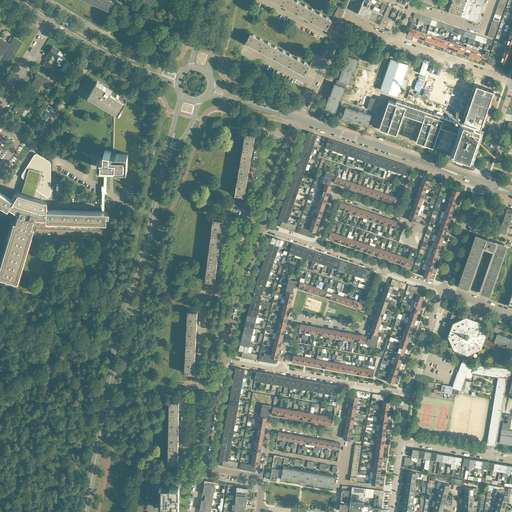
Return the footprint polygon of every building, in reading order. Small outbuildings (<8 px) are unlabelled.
[(95,0),(94,4),(111,11),(115,2),(114,1),(114,2),(109,0),(95,0)] [(302,4),(294,0),(285,0),(282,5),(297,13),(302,4)] [(363,0),(362,4),(367,7),(372,9),(376,0),(363,0)] [(378,12),(383,2),(378,0),(376,0),(372,9),(368,17),(374,20),(378,12)] [(452,0),(449,12),(460,16),(466,0),(452,0)] [(466,0),(460,16),(477,22),(484,0),(466,0)] [(380,23),(383,15),(388,5),(383,2),(378,12),(374,20),(380,23)] [(302,4),(297,13),(312,21),(317,12),(302,4)] [(363,15),(367,7),(362,4),(358,12),(363,15)] [(385,25),(389,17),(394,7),(388,5),(383,15),(380,23),(385,25)] [(368,17),(372,9),(367,7),(363,15),(368,17)] [(400,10),(394,7),(389,17),(385,25),(391,28),(400,10)] [(327,29),(330,24),(331,21),(332,20),(317,12),(312,21),(327,29)] [(412,20),(408,34),(413,36),(416,28),(417,25),(415,25),(416,22),(412,20)] [(424,40),(427,31),(425,30),(425,28),(422,27),(421,31),(418,38),(424,40)] [(424,40),(430,42),(433,31),(428,29),(427,31),(424,40)] [(430,42),(435,44),(439,33),(433,31),(430,42)] [(265,41),(250,33),(245,43),(260,51),(265,41)] [(435,44),(441,46),(443,39),(445,35),(439,33),(435,44)] [(0,77),(4,72),(12,59),(15,54),(16,52),(22,42),(14,37),(9,44),(0,37),(0,77)] [(441,46),(446,48),(449,39),(447,38),(446,40),(443,39),(441,46)] [(446,48),(452,49),(456,39),(453,38),(452,40),(449,39),(446,48)] [(458,51),(461,43),(458,42),(459,39),(456,38),(456,39),(452,49),(458,51)] [(265,41),(260,51),(275,59),(280,49),(265,41)] [(458,51),(463,53),(467,43),(464,42),(463,44),(461,43),(458,51)] [(463,53),(469,55),(472,45),(467,43),(463,53)] [(503,46),(502,49),(511,52),(511,48),(511,45),(505,43),(504,47),(503,46)] [(469,55),(474,57),(478,47),(472,45),(469,55)] [(347,57),(344,65),(346,66),(345,68),(354,71),(353,71),(354,71),(359,59),(359,58),(374,63),(373,64),(374,64),(377,54),(353,46),(349,55),(348,55),(349,56),(348,58),(347,57)] [(480,59),(483,50),(481,50),(482,47),(478,46),(478,47),(474,57),(480,59)] [(63,53),(52,47),(48,54),(45,59),(46,60),(43,65),(53,71),(56,65),(52,63),(52,62),(54,58),(63,64),(68,56),(65,53),(64,52),(63,53)] [(483,50),(480,59),(486,61),(490,50),(484,48),(483,50)] [(290,67),(295,57),(280,49),(275,59),(290,67)] [(509,57),(511,52),(502,49),(501,51),(503,52),(502,55),(509,57)] [(502,62),(505,63),(507,64),(509,57),(502,55),(500,58),(499,58),(498,60),(502,61),(502,62)] [(308,69),(309,67),(310,65),(295,57),(290,67),(305,75),(308,69)] [(391,58),(380,90),(397,96),(399,92),(400,89),(405,91),(407,86),(407,85),(409,80),(403,78),(408,64),(391,58)] [(338,80),(347,83),(349,84),(353,71),(354,71),(345,68),(343,67),(344,68),(343,70),(342,70),(339,78),(340,78),(340,80),(339,80),(338,80)] [(52,81),(37,72),(35,76),(37,77),(32,86),(31,85),(33,87),(35,88),(39,91),(45,82),(50,85),(52,81)] [(438,72),(436,77),(448,81),(450,76),(438,72)] [(60,87),(64,80),(60,78),(56,84),(60,87)] [(117,93),(97,81),(95,84),(89,94),(94,97),(93,99),(92,98),(92,99),(115,113),(114,150),(114,152),(114,153),(111,153),(111,152),(111,151),(106,151),(104,150),(104,153),(105,153),(105,158),(99,158),(99,157),(98,168),(104,168),(104,170),(107,170),(107,168),(116,168),(115,178),(138,188),(140,107),(117,93)] [(334,85),(331,93),(332,94),(331,96),(340,99),(341,99),(345,87),(336,83),(334,83),(336,84),(335,86),(334,85)] [(474,84),(463,117),(465,118),(464,121),(463,122),(478,128),(480,128),(480,129),(480,130),(481,127),(483,121),(493,90),(474,84)] [(328,98),(326,106),(327,106),(326,108),(331,110),(330,111),(330,113),(334,114),(334,112),(335,111),(336,112),(338,104),(340,99),(331,96),(330,96),(330,98),(328,98)] [(13,110),(15,111),(22,115),(25,109),(29,112),(31,113),(36,106),(34,105),(22,97),(19,101),(20,102),(18,104),(17,104),(18,103),(17,103),(13,110)] [(371,97),(367,108),(372,110),(376,99),(371,97)] [(389,100),(379,128),(386,130),(385,132),(389,133),(389,132),(396,134),(403,113),(423,120),(416,141),(423,143),(422,144),(426,146),(426,144),(433,147),(440,126),(460,133),(453,154),(458,155),(461,156),(470,159),(479,131),(480,131),(480,130),(480,129),(480,128),(478,128),(463,122),(463,123),(442,115),(436,113),(397,100),(396,102),(389,100)] [(355,121),(356,120),(358,111),(346,107),(343,116),(342,117),(342,118),(343,116),(345,117),(344,118),(353,121),(353,120),(355,120),(355,122),(355,121)] [(46,109),(35,127),(35,126),(41,130),(45,123),(44,123),(46,120),(47,121),(50,116),(51,117),(53,113),(52,113),(46,109)] [(368,124),(371,115),(359,110),(358,111),(356,120),(358,120),(357,122),(365,124),(366,123),(368,124),(367,125),(368,125),(368,124)] [(307,138),(315,141),(317,135),(314,134),(314,133),(312,133),(309,132),(308,134),(308,135),(307,138)] [(243,148),(252,150),(255,135),(245,133),(243,148)] [(305,143),(305,144),(313,146),(315,141),(307,138),(306,140),(305,143)] [(331,140),(328,139),(326,147),(331,149),(334,141),(331,140)] [(337,142),(334,141),(331,149),(337,151),(340,143),(337,142)] [(343,144),(340,143),(337,151),(343,153),(346,145),(343,144)] [(303,149),(311,152),(313,153),(315,149),(312,148),(313,146),(305,144),(304,145),(304,146),(303,149)] [(348,146),(346,145),(343,153),(349,155),(352,147),(351,147),(348,146)] [(354,148),(352,147),(349,155),(355,157),(357,149),(354,148)] [(240,164),(249,165),(252,150),(243,148),(240,164)] [(301,155),(309,158),(311,152),(303,149),(302,151),(302,152),(301,155)] [(360,149),(357,149),(355,157),(360,159),(363,151),(360,150),(360,149)] [(366,152),(366,151),(363,151),(360,159),(366,161),(367,161),(370,153),(369,153),(366,152)] [(371,153),(370,153),(367,161),(368,161),(374,164),(377,155),(375,155),(372,154),(371,153)] [(0,207),(4,210),(1,215),(7,220),(10,220),(0,254),(0,276),(15,281),(15,283),(17,283),(34,228),(36,228),(37,229),(104,231),(104,216),(107,216),(107,213),(107,211),(104,211),(103,211),(101,211),(45,209),(45,200),(42,200),(40,199),(42,193),(46,195),(46,196),(47,196),(48,196),(48,195),(49,195),(49,194),(49,193),(50,175),(50,173),(50,164),(50,163),(49,163),(49,162),(37,155),(36,154),(35,155),(34,155),(34,156),(22,174),(23,174),(31,176),(31,177),(29,181),(28,186),(28,185),(27,185),(27,186),(26,186),(26,187),(26,188),(26,189),(27,189),(25,195),(19,193),(16,192),(15,194),(11,199),(7,197),(0,192),(0,207)] [(309,158),(301,155),(300,157),(300,158),(299,161),(307,164),(309,158)] [(374,164),(380,166),(383,157),(380,157),(377,156),(377,155),(374,164)] [(383,158),(383,157),(380,166),(386,168),(389,159),(386,159),(383,158)] [(389,159),(386,168),(392,170),(394,161),(392,161),(389,160),(389,159)] [(297,167),(305,170),(307,164),(299,161),(298,163),(297,167),(297,166),(297,167)] [(395,161),(394,161),(392,170),(397,172),(400,163),(398,163),(395,162),(395,161)] [(397,172),(403,174),(406,165),(404,165),(403,165),(400,164),(400,163),(397,172)] [(237,179),(247,181),(249,165),(240,164),(237,179)] [(406,165),(403,174),(409,176),(410,172),(411,172),(411,171),(412,167),(409,166),(409,167),(406,166),(406,165)] [(295,173),(303,176),(305,170),(297,167),(296,169),(295,173)] [(325,183),(329,185),(331,179),(333,180),(335,174),(331,173),(327,171),(326,171),(323,182),(325,183)] [(293,177),(293,179),(301,181),(303,176),(295,173),(294,173),(295,173),(293,177)] [(421,184),(427,186),(429,180),(423,178),(421,184)] [(238,195),(242,196),(244,196),(245,192),(247,181),(237,179),(235,195),(238,195)] [(291,184),(299,187),(301,181),(293,179),(292,179),(293,179),(292,182),(291,182),(291,184)] [(332,185),(329,185),(325,183),(323,189),(330,191),(332,185)] [(289,188),(289,190),(297,193),(299,187),(291,184),(290,185),(291,185),(290,188),(289,188)] [(421,184),(419,190),(425,192),(427,186),(421,184)] [(330,191),(323,189),(321,188),(319,194),(328,197),(330,191)] [(451,194),(458,197),(460,191),(453,189),(451,194)] [(287,196),(295,199),(297,193),(289,190),(288,191),(289,191),(288,194),(287,194),(287,196)] [(419,190),(417,196),(423,198),(425,192),(419,190)] [(319,194),(317,200),(319,201),(326,203),(328,197),(319,194)] [(456,203),(458,197),(451,194),(449,200),(456,203)] [(285,202),(293,205),(295,199),(287,196),(286,197),(287,197),(286,200),(285,200),(285,202)] [(417,196),(415,202),(421,204),(423,198),(417,196)] [(447,206),(454,208),(456,203),(449,200),(447,206)] [(324,209),(326,203),(319,201),(317,206),(324,209)] [(283,208),(291,211),(293,205),(285,202),(284,202),(285,202),(284,205),(283,205),(283,206),(283,208)] [(344,210),(346,204),(341,202),(338,208),(344,210)] [(415,202),(412,208),(420,210),(422,211),(424,205),(421,204),(415,202)] [(352,206),(346,204),(344,210),(350,212),(352,206)] [(313,208),(312,211),(315,212),(322,215),(324,209),(317,206),(316,209),(313,208)] [(350,212),(349,214),(355,216),(356,214),(358,208),(352,206),(350,212)] [(452,214),(454,208),(447,206),(445,212),(452,214)] [(291,211),(283,208),(282,208),(283,208),(282,211),(281,211),(281,213),(281,214),(289,216),(291,211)] [(364,210),(358,208),(356,214),(362,216),(364,210)] [(412,208),(410,214),(417,216),(418,213),(420,213),(420,210),(412,208)] [(370,212),(364,210),(362,216),(367,218),(370,212)] [(322,215),(315,212),(312,211),(311,214),(314,215),(313,218),(320,220),(322,215)] [(442,211),(440,217),(450,220),(452,214),(445,212),(442,211)] [(367,218),(367,220),(373,222),(373,220),(376,214),(370,212),(367,218)] [(511,215),(505,213),(503,219),(511,222),(511,218),(511,215)] [(282,221),(285,222),(287,222),(289,216),(281,214),(280,214),(281,214),(280,217),(279,217),(279,219),(282,221)] [(381,216),(376,214),(373,220),(379,222),(381,216)] [(417,216),(410,214),(408,220),(415,222),(417,216)] [(387,218),(381,216),(379,222),(385,224),(387,218)] [(440,217),(438,222),(448,226),(450,220),(440,217)] [(221,235),(223,220),(213,218),(211,234),(221,235)] [(311,224),(318,226),(320,220),(313,218),(311,224)] [(393,220),(387,218),(385,224),(391,226),(393,220)] [(503,219),(501,225),(509,228),(511,222),(503,219)] [(399,222),(393,220),(391,226),(397,228),(399,222)] [(405,224),(399,222),(397,228),(402,230),(405,224)] [(438,222),(437,225),(440,226),(439,229),(446,232),(448,226),(438,222)] [(310,230),(313,231),(316,232),(318,226),(311,224),(309,230),(310,230)] [(509,228),(501,225),(499,231),(509,234),(511,229),(509,228)] [(444,237),(446,232),(439,229),(437,235),(444,237)] [(219,251),(221,235),(211,234),(209,250),(219,251)] [(347,237),(345,244),(350,246),(353,239),(352,239),(353,236),(348,234),(347,237)] [(435,241),(442,243),(444,237),(437,235),(435,241)] [(494,241),(489,239),(476,235),(458,285),(471,289),(469,288),(484,246),(493,249),(479,291),(477,291),(489,296),(504,253),(507,245),(494,241)] [(272,237),(270,243),(279,246),(282,247),(283,241),(281,240),(277,239),(278,238),(276,238),(272,237)] [(440,249),(442,243),(435,241),(433,247),(440,249)] [(277,251),(279,246),(270,243),(268,249),(277,251)] [(292,244),(289,252),(295,254),(298,246),(295,245),(292,244)] [(295,254),(301,256),(304,248),(301,247),(298,246),(295,254)] [(430,246),(428,252),(431,253),(438,255),(440,249),(433,247),(430,246)] [(301,256),(307,258),(310,250),(309,250),(306,249),(304,248),(301,256)] [(386,251),(383,257),(389,259),(391,253),(393,249),(390,248),(389,252),(386,251)] [(275,257),(277,251),(268,249),(266,254),(275,257)] [(217,266),(219,251),(209,250),(207,265),(217,266)] [(307,258),(313,260),(316,252),(315,252),(312,251),(312,250),(310,250),(307,258)] [(318,252),(316,252),(313,260),(311,265),(314,266),(315,261),(318,262),(321,254),(318,253),(318,252)] [(428,252),(426,258),(429,258),(436,261),(438,255),(431,253),(428,252)] [(266,254),(265,260),(273,263),(275,257),(266,254)] [(318,262),(317,265),(323,267),(324,264),(327,256),(324,255),(324,254),(321,254),(318,262)] [(330,256),(327,256),(324,264),(330,266),(331,266),(334,258),(333,258),(329,257),(330,256)] [(331,266),(338,269),(341,260),(339,260),(338,260),(335,259),(335,258),(334,258),(331,266)] [(427,264),(434,267),(436,261),(429,258),(427,264)] [(265,260),(263,266),(271,269),(273,263),(265,260)] [(341,260),(338,269),(344,271),(347,262),(344,262),(341,261),(341,260)] [(347,262),(344,271),(350,273),(353,264),(350,264),(347,263),(347,262)] [(424,263),(422,269),(425,270),(432,272),(434,267),(427,264),(427,265),(424,263)] [(353,264),(350,273),(355,275),(358,266),(356,265),(356,266),(353,265),(353,264)] [(206,281),(212,282),(215,282),(215,277),(217,266),(207,265),(205,281),(206,281)] [(269,275),(271,269),(263,266),(261,272),(269,275)] [(355,275),(354,278),(360,280),(361,277),(364,268),(362,267),(362,268),(358,267),(359,266),(358,266),(355,275)] [(364,268),(361,277),(367,279),(370,270),(367,269),(367,270),(364,269),(364,268)] [(370,270),(367,279),(366,281),(372,283),(374,277),(375,276),(376,272),(373,271),(373,272),(370,271),(370,270)] [(423,276),(430,278),(432,272),(425,270),(423,276)] [(261,272),(259,277),(267,280),(268,277),(270,278),(271,275),(269,275),(261,272)] [(300,281),(298,287),(303,289),(305,283),(306,280),(307,277),(305,276),(304,279),(303,282),(300,281)] [(259,277),(257,283),(265,286),(267,280),(259,277)] [(286,291),(287,291),(292,292),(294,287),(296,287),(296,288),(296,287),(298,281),(289,279),(286,291)] [(257,286),(255,292),(262,294),(264,288),(264,289),(265,286),(257,283),(256,286),(257,286)] [(325,296),(327,291),(328,288),(329,284),(327,283),(326,287),(325,287),(324,290),(321,289),(319,295),(325,296)] [(410,291),(409,295),(412,296),(411,298),(412,299),(422,302),(424,296),(423,296),(421,295),(418,294),(415,293),(412,292),(410,291)] [(252,300),(251,302),(258,304),(260,305),(268,307),(269,302),(262,300),(261,302),(260,302),(259,302),(261,296),(254,294),(252,300)] [(47,296),(44,306),(51,308),(54,299),(47,296)] [(284,303),(288,304),(291,305),(292,299),(285,297),(283,297),(278,296),(278,298),(285,300),(284,303)] [(412,302),(411,305),(420,308),(422,302),(412,299),(411,302),(412,302)] [(251,302),(250,304),(249,308),(258,311),(260,305),(251,302)] [(411,311),(418,313),(420,308),(411,305),(406,303),(406,305),(409,306),(408,310),(411,311)] [(258,311),(249,308),(248,314),(257,316),(259,317),(259,314),(258,314),(258,311)] [(187,326),(197,327),(197,311),(188,310),(188,311),(187,326)] [(418,313),(411,311),(409,317),(416,319),(418,313)] [(257,316),(248,314),(246,320),(255,322),(257,316)] [(455,353),(460,354),(464,356),(465,354),(468,355),(481,349),(482,345),(486,334),(480,321),(477,320),(478,318),(470,315),(469,317),(466,316),(455,321),(454,319),(456,315),(452,314),(448,323),(446,322),(445,325),(447,326),(445,332),(448,334),(447,336),(454,349),(456,350),(455,353)] [(416,319),(409,317),(407,323),(414,325),(416,319)] [(280,321),(276,320),(273,319),(272,322),(279,323),(278,327),(285,329),(286,323),(280,321)] [(255,322),(246,320),(245,326),(254,328),(255,322)] [(405,322),(403,328),(405,329),(412,331),(414,325),(407,323),(405,322)] [(196,342),(197,327),(187,326),(186,342),(196,342)] [(254,328),(245,326),(243,332),(252,334),(254,328)] [(412,331),(405,329),(403,334),(410,337),(412,331)] [(270,331),(269,333),(272,334),(272,338),(275,339),(282,341),(283,335),(270,331)] [(252,334),(243,332),(242,338),(251,340),(252,334)] [(365,346),(369,347),(369,345),(375,347),(379,336),(377,335),(373,333),(371,339),(368,338),(367,338),(365,346)] [(486,335),(486,334),(482,345),(495,350),(498,345),(499,345),(499,344),(508,347),(506,354),(511,355),(511,336),(511,338),(510,338),(502,335),(497,333),(494,342),(485,338),(486,335)] [(410,337),(403,334),(401,340),(408,342),(410,337)] [(251,340),(242,338),(240,344),(252,347),(253,344),(250,344),(251,340)] [(398,342),(400,343),(399,346),(406,348),(408,342),(401,340),(399,339),(398,339),(398,342)] [(185,357),(195,358),(196,342),(186,342),(185,357)] [(240,344),(239,350),(242,351),(245,351),(248,352),(251,353),(252,347),(240,344)] [(395,349),(394,351),(395,351),(404,354),(406,348),(399,346),(396,345),(395,349)] [(292,362),(298,363),(300,349),(298,349),(298,352),(297,352),(297,355),(293,355),(292,362)] [(305,357),(303,364),(309,365),(311,358),(311,355),(312,351),(309,351),(309,354),(305,354),(305,357)] [(394,354),(393,357),(395,357),(395,358),(402,360),(404,354),(395,351),(394,354)] [(316,359),(315,366),(321,367),(322,360),(323,357),(323,353),(321,353),(320,356),(317,355),(316,359)] [(194,373),(195,358),(185,357),(185,372),(185,373),(186,373),(192,373),(194,373)] [(402,360),(395,358),(393,363),(400,366),(402,360)] [(462,359),(463,359),(458,371),(458,372),(453,386),(452,387),(459,390),(460,390),(465,377),(467,377),(471,378),(472,372),(472,371),(474,363),(470,362),(471,362),(463,359),(462,359)] [(362,367),(361,374),(367,375),(369,361),(367,361),(366,364),(366,368),(362,367)] [(400,366),(393,363),(391,369),(398,371),(400,366)] [(474,363),(472,371),(472,372),(498,377),(494,399),(487,444),(492,445),(495,446),(496,446),(503,400),(508,373),(509,374),(510,371),(508,370),(508,369),(499,368),(474,363)] [(398,371),(391,369),(389,375),(396,377),(398,371)] [(387,381),(394,383),(396,377),(389,375),(387,381)] [(471,393),(473,381),(467,380),(464,392),(471,393)] [(442,384),(441,391),(458,394),(458,393),(459,390),(452,387),(453,386),(450,386),(449,385),(443,384),(442,384)] [(350,402),(357,403),(360,404),(364,404),(364,402),(357,401),(358,397),(357,396),(354,396),(351,395),(350,402)] [(169,417),(179,417),(179,401),(169,401),(169,417)] [(270,412),(271,406),(262,404),(260,416),(259,416),(267,417),(268,411),(270,412)] [(271,414),(278,415),(279,407),(273,406),(271,414)] [(389,408),(375,406),(373,406),(373,408),(379,409),(379,410),(382,410),(381,413),(388,414),(389,408)] [(278,415),(285,416),(286,408),(279,407),(278,415)] [(285,416),(291,418),(293,410),(286,408),(285,416)] [(291,418),(298,419),(300,411),(293,410),(291,418)] [(298,419),(305,420),(306,412),(300,411),(298,419)] [(305,420),(312,421),(313,413),(306,412),(305,420)] [(312,421),(318,422),(320,415),(313,413),(312,421)] [(499,443),(511,444),(511,433),(509,433),(510,430),(508,430),(508,429),(510,429),(511,415),(511,414),(509,414),(508,417),(507,423),(503,422),(502,427),(503,427),(502,429),(499,443)] [(318,422),(325,424),(327,416),(320,415),(318,422)] [(333,417),(327,416),(325,424),(332,425),(333,417)] [(178,432),(179,417),(169,417),(169,432),(178,432)] [(226,423),(225,429),(233,430),(237,431),(238,425),(234,424),(226,423)] [(225,429),(224,435),(232,436),(234,437),(235,434),(233,434),(233,430),(225,429)] [(369,429),(369,431),(371,432),(379,433),(378,437),(385,438),(386,432),(376,430),(372,430),(369,429)] [(168,448),(178,448),(178,432),(169,432),(168,448)] [(316,448),(315,452),(318,453),(319,448),(322,449),(322,446),(324,440),(318,439),(317,445),(316,448)] [(223,441),(221,447),(230,449),(232,449),(233,446),(231,446),(231,442),(223,441)] [(253,452),(260,454),(261,448),(247,445),(247,447),(253,448),(253,449),(253,452)] [(178,464),(178,448),(168,448),(168,464),(178,464)] [(411,458),(411,460),(414,461),(414,462),(417,462),(419,450),(413,449),(412,454),(411,458)] [(432,460),(436,460),(437,453),(431,452),(429,464),(431,464),(432,461),(431,461),(432,460)] [(443,454),(441,469),(443,470),(444,463),(444,462),(448,462),(449,455),(443,454)] [(281,477),(283,466),(284,463),(285,457),(274,455),(271,468),(270,476),(269,479),(271,480),(277,481),(280,481),(281,477)] [(251,464),(255,465),(258,466),(259,460),(245,457),(245,459),(251,461),(251,464)] [(471,466),(475,467),(476,460),(470,459),(468,471),(471,471),(471,467),(471,466)] [(484,468),(488,469),(489,462),(483,461),(481,473),(483,473),(483,469),(484,468)] [(495,463),(493,475),(495,476),(496,470),(499,471),(501,464),(495,463)] [(328,474),(283,466),(281,477),(333,487),(335,476),(328,474)] [(205,480),(203,489),(214,491),(216,482),(205,480)] [(170,509),(170,508),(179,509),(179,499),(178,499),(178,494),(179,495),(179,485),(170,485),(162,484),(162,485),(160,485),(159,509),(161,509),(170,509)] [(248,488),(237,486),(236,495),(247,496),(248,488)] [(366,488),(352,486),(351,491),(349,511),(354,511),(362,511),(364,505),(365,496),(366,488)] [(374,489),(366,488),(365,496),(373,497),(374,489)] [(497,489),(494,497),(499,498),(507,501),(508,497),(508,495),(509,494),(510,494),(511,488),(509,488),(507,492),(508,492),(508,493),(507,493),(507,494),(501,493),(502,491),(497,489)] [(214,491),(203,489),(202,497),(213,499),(214,491)] [(342,489),(339,510),(349,511),(351,491),(342,489)] [(372,506),(370,511),(381,511),(382,508),(384,490),(383,490),(374,489),(373,494),(378,495),(377,507),(372,506)] [(446,497),(448,491),(440,489),(440,491),(439,491),(438,495),(439,495),(446,497)] [(247,496),(236,495),(235,504),(246,505),(247,496)] [(437,497),(436,501),(444,503),(446,497),(439,495),(438,497),(437,497)] [(211,507),(213,499),(202,497),(200,505),(211,507)] [(496,504),(497,505),(505,507),(507,501),(499,498),(498,501),(496,504)] [(436,501),(435,506),(443,509),(444,503),(436,501)]
